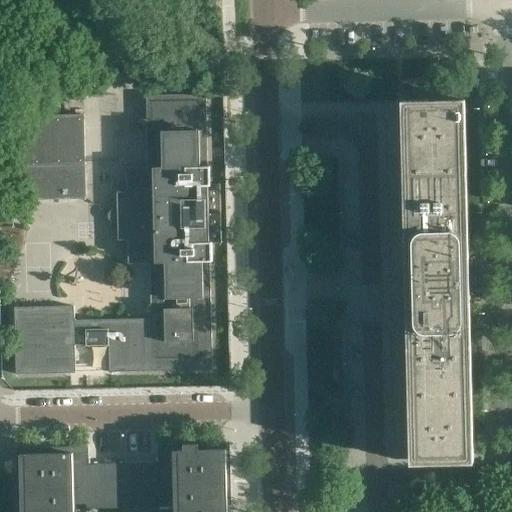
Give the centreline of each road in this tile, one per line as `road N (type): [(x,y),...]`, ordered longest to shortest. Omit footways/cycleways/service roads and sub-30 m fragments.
road 1 (residential): [(378,511),(366,127),(266,126)]
road 2 (tertiary): [(275,412),(266,126)]
road 3 (residential): [(0,417),(275,412)]
road 4 (residential): [(263,13),(445,8)]
